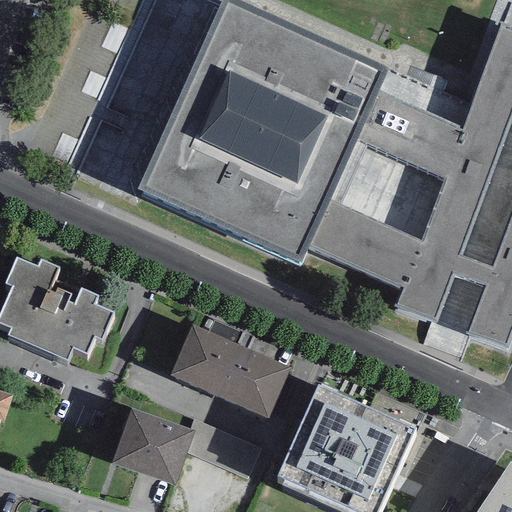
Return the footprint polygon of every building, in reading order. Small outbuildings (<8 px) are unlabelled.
[(473,226),(511,121),(511,28),(502,25),(463,131),(424,114),(379,95),(389,71),(228,0),(227,0),(141,194),(302,266),(309,251),(403,289),(395,312),(432,327),(455,274),(470,281),(485,288),(468,334),(506,348),(511,332),(511,216),(493,266),(476,260),(462,255),(473,226)] [(39,267),(18,258),(7,285),(14,288),(0,321),(0,323),(12,329),(9,336),(68,361),(73,349),(87,355),(95,338),(101,340),(112,313),(94,306),(97,297),(80,290),(74,304),(69,302),(72,295),(52,286),(60,268),(42,260),(39,267)] [(290,369),(193,327),(172,376),(269,418),(290,369)] [(380,511),(416,432),(316,388),(276,479),(350,511),(380,511)] [(13,395),(0,390),(0,421),(4,423),(13,395)] [(194,433),(132,410),(112,465),(174,487),(194,433)] [(511,511),(511,460),(510,460),(474,511),(511,511)]
